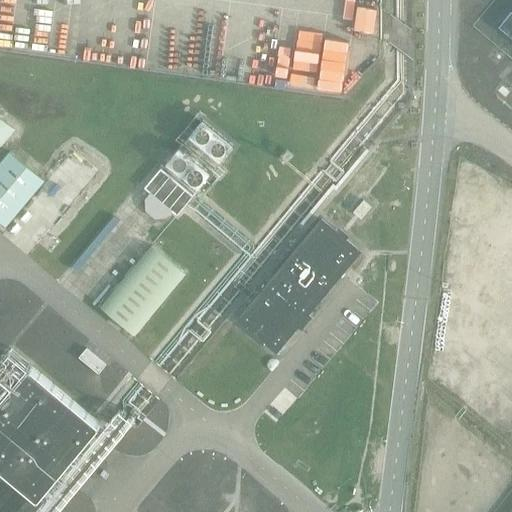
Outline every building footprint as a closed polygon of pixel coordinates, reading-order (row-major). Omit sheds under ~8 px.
[(511,9),(499,27),(511,37),(511,9)] [(213,58),(211,76),(316,90),(317,81),(300,79),(301,70),(213,58)] [(502,86),(497,92),(505,99),(510,93),(502,86)] [(0,148),(15,131),(0,117),(0,148)] [(192,196),(233,146),(202,120),(161,169),(160,169),(144,188),(177,215),(193,196),(192,196)] [(0,222),(11,232),(50,186),(15,157),(0,175),(0,222)] [(363,201),(353,213),(361,219),(371,207),(363,201)] [(321,219),(237,320),(276,352),(360,252),(321,219)] [(133,338),(185,275),(150,245),(99,308),(133,338)] [(0,361),(0,466),(39,499),(101,424),(11,349),(0,361)] [(511,410),(509,408),(503,417),(511,422),(511,410)]
